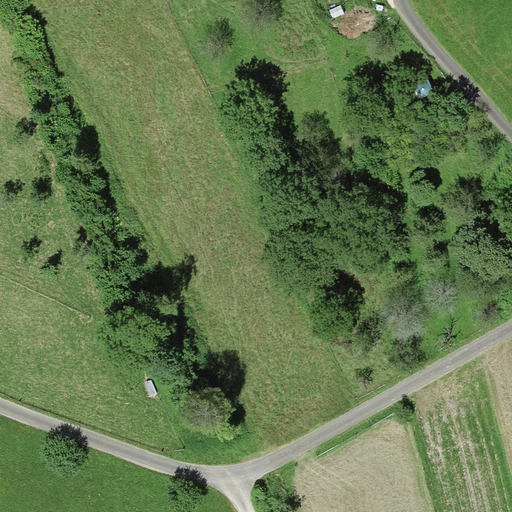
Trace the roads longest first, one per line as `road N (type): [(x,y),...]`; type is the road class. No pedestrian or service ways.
road 1 (track): [(511,331),(343,428),(234,478)]
road 2 (track): [(0,407),(169,472),(234,478)]
road 3 (track): [(511,136),(436,53),(401,0)]
